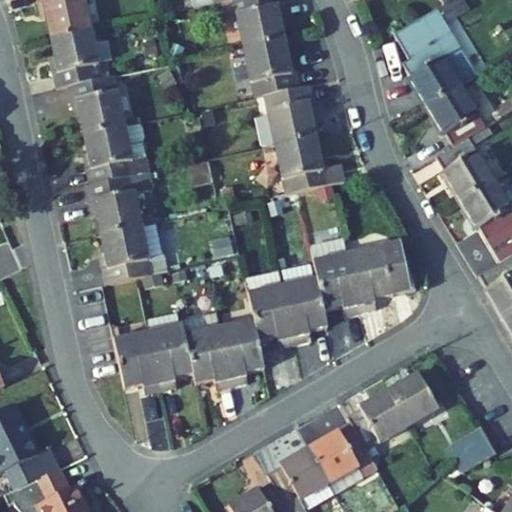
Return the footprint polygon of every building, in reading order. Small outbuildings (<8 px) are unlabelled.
[(91,32),(84,0),(37,0),(38,7),(44,6),(47,22),(51,41),(91,32)] [(192,0),(195,9),(223,3),(238,0),(192,0)] [(285,42),(280,23),(279,16),(284,15),(282,6),(281,0),(238,0),(223,3),(226,18),(237,16),(244,51),(285,42)] [(44,6),(38,7),(42,23),(47,22),(44,6)] [(409,61),(402,65),(411,79),(408,80),(426,109),(462,88),(476,79),(436,11),(394,36),(409,61)] [(102,81),(91,32),(51,41),(55,59),(59,76),(54,77),(57,91),(69,89),(102,81)] [(144,42),(145,56),(156,55),(154,41),(144,42)] [(285,42),(244,51),(255,100),(265,98),(300,90),(295,67),(290,68),(289,61),(285,42)] [(59,76),(55,59),(51,60),(54,77),(59,76)] [(169,73),(158,79),(167,93),(177,87),(169,73)] [(125,128),(114,79),(102,81),(69,89),(72,104),(77,103),(81,119),(85,137),(125,128)] [(312,120),(310,113),(315,111),(313,102),(310,88),(300,90),(265,98),(275,147),(316,139),(312,120)] [(487,129),(462,88),(426,109),(443,138),(446,137),(453,150),(487,129)] [(189,100),(191,111),(200,110),(199,99),(189,100)] [(511,109),(511,105),(509,101),(495,109),(500,117),(511,109)] [(76,121),(81,119),(77,103),(72,104),(76,121)] [(205,129),(216,127),(213,113),(202,115),(205,129)] [(89,155),(92,172),(87,173),(90,188),(147,175),(140,142),(145,141),(141,125),(125,128),(85,137),(89,155)] [(443,173),(442,174),(459,203),(495,182),(475,148),(492,138),(487,129),(453,150),(436,160),(443,173)] [(275,147),(283,183),(286,197),(346,184),(343,169),(329,172),(327,163),(321,165),(320,157),(316,139),(275,147)] [(83,156),(87,173),(92,172),(89,155),(83,156)] [(206,164),(189,168),(193,188),(211,184),(206,164)] [(89,203),(94,202),(97,218),(101,237),(141,228),(134,196),(153,192),(150,175),(147,175),(90,188),(85,189),(89,203)] [(511,209),(495,182),(459,203),(476,232),(479,231),(500,266),(511,258),(511,209)] [(97,218),(94,202),(89,203),(92,219),(97,218)] [(235,227),(254,224),(251,213),(233,217),(235,227)] [(101,237),(105,255),(109,271),(103,272),(107,287),(168,274),(157,225),(141,228),(101,237)] [(345,240),(311,248),(314,263),(349,256),(345,240)] [(400,244),(349,256),(360,308),(376,305),(375,301),(411,294),(400,244)] [(100,256),(103,272),(109,271),(105,255),(100,256)] [(314,263),(318,280),(325,313),(344,309),(344,312),(360,308),(349,256),(314,263)] [(479,279),(487,290),(485,291),(503,321),(511,315),(511,258),(500,266),(479,279)] [(280,274),(246,281),(249,295),(283,288),(280,274)] [(318,280),(283,288),(295,340),(310,337),(310,334),(329,329),(325,313),(318,280)] [(249,295),(255,322),(260,344),(278,340),(279,344),(295,340),(283,288),(249,295)] [(146,322),(149,334),(160,387),(176,384),(175,380),(194,376),(183,323),(181,315),(146,322)] [(217,315),(183,323),(194,376),(196,386),(215,382),(216,386),(232,382),(220,329),(217,315)] [(511,315),(503,321),(511,336),(511,315)] [(255,322),(220,329),(232,382),(247,379),(247,375),(265,371),(260,344),(255,322)] [(149,334),(114,341),(125,391),(144,387),(145,390),(160,387),(149,334)] [(418,376),(390,393),(410,426),(438,409),(418,376)] [(410,426),(390,393),(348,418),(353,427),(368,451),(410,426)] [(38,458),(13,407),(0,413),(0,475),(5,474),(15,494),(60,472),(51,452),(38,458)] [(312,452),(332,485),(359,469),(365,478),(379,470),(368,451),(353,427),(312,452)] [(489,442),(481,429),(447,448),(455,462),(489,442)] [(455,462),(462,475),(497,456),(489,442),(455,462)] [(269,477),(274,484),(290,511),(304,511),(306,511),(301,503),(332,485),(312,452),(269,477)] [(365,478),(359,469),(332,485),(337,495),(365,478)] [(61,471),(60,472),(15,494),(5,498),(10,509),(19,504),(24,511),(87,511),(76,489),(71,491),(61,471)] [(233,511),(290,511),(274,484),(232,509),(233,511)]
